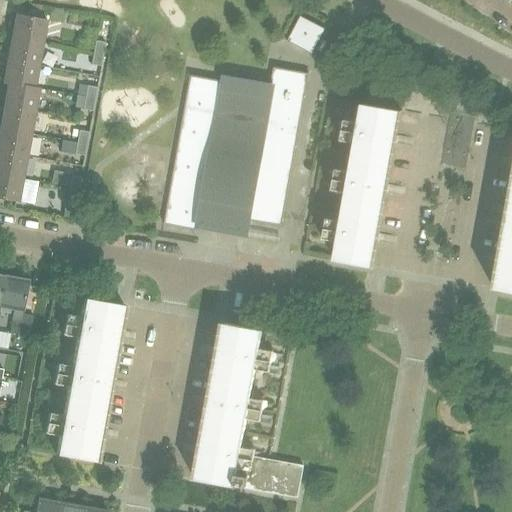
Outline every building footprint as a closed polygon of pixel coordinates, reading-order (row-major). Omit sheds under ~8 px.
[(12,38),(43,43),(47,20),(16,15),(12,38)] [(287,42),(312,55),(326,30),(300,16),(287,42)] [(38,66),(43,43),(12,38),(7,60),(38,66)] [(95,53),(105,55),(107,43),(97,41),(95,53)] [(102,66),(105,55),(95,53),(93,65),(102,66)] [(34,88),(38,66),(7,60),(3,83),(39,90),(39,88),(34,88)] [(282,227),(309,74),(273,68),(269,92),(226,84),(226,82),(190,76),(164,225),(199,232),(203,211),(246,218),(246,221),(282,227)] [(35,112),(39,90),(3,83),(8,84),(4,107),(35,112)] [(86,98),(96,100),(98,88),(89,87),(86,98)] [(94,112),(96,100),(86,98),(84,110),(94,112)] [(0,129),(31,135),(35,112),(4,107),(0,126),(0,129)] [(0,152),(27,157),(31,135),(0,129),(0,152)] [(78,143),(88,145),(90,133),(80,132),(78,143)] [(86,157),(88,145),(78,143),(76,155),(86,157)] [(0,175),(23,180),(27,157),(0,152),(0,175)] [(0,198),(18,202),(23,180),(0,175),(0,198)] [(70,188),(80,190),(82,178),(72,176),(70,188)] [(76,213),(80,190),(70,188),(66,211),(76,213)] [(34,313),(23,311),(28,281),(4,277),(0,300),(0,306),(15,309),(10,335),(30,338),(34,313)] [(83,298),(74,350),(114,358),(124,306),(124,305),(123,305),(122,305),(83,298)] [(222,324),(213,375),(253,383),(262,331),(223,323),(222,323),(222,324)] [(74,350),(65,402),(105,409),(114,358),(74,350)] [(213,375),(203,427),(244,434),(253,383),(213,375)] [(65,402),(55,454),(94,461),(94,462),(96,462),(96,461),(105,409),(65,402)] [(194,479),(193,480),(195,480),(195,479),(234,486),(234,485),(236,474),(244,434),(203,427),(194,479)] [(236,474),(234,485),(244,486),(244,488),(298,497),(303,467),(249,457),(246,476),(236,474)] [(60,511),(61,504),(37,499),(35,511),(60,511)]
